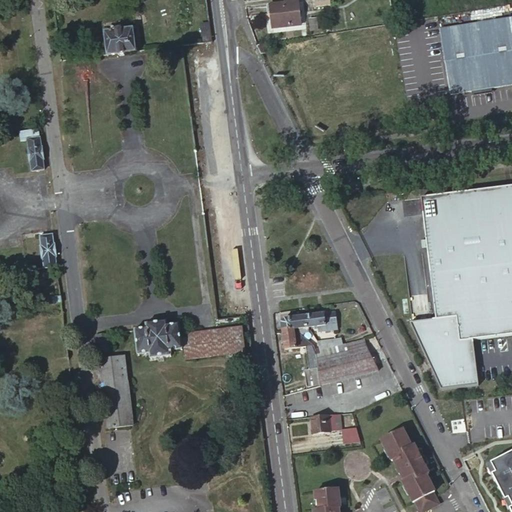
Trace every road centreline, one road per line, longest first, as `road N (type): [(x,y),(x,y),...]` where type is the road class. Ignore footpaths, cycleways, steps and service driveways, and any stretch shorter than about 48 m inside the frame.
road 1 (unclassified): [(306,169),(473,511)]
road 2 (residential): [(286,511),(242,178)]
road 3 (residential): [(306,169),(511,142)]
road 4 (unclassified): [(306,169),(253,66),(232,54)]
road 5 (unknown): [(414,44),(443,101),(511,100)]
